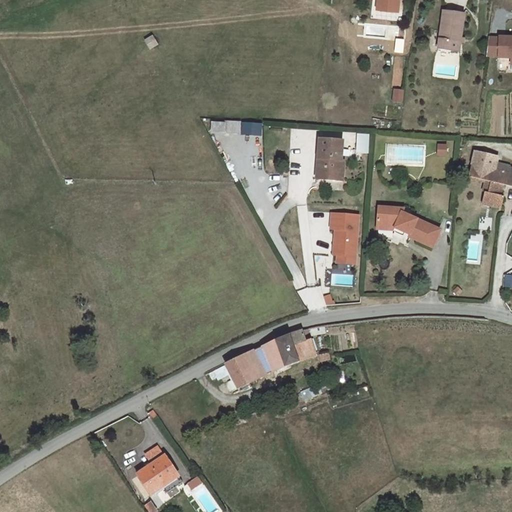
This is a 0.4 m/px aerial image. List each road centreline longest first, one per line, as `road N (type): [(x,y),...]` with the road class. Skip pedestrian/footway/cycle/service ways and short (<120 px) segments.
road 1 (unclassified): [(0,478),(268,334),(317,318),(401,308),(511,319)]
road 2 (unknown): [(300,144),(317,318)]
